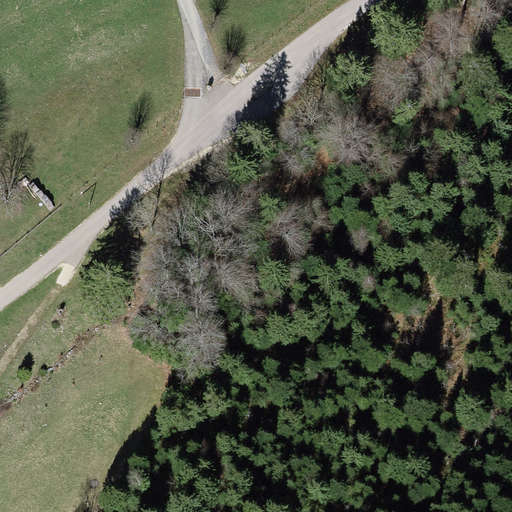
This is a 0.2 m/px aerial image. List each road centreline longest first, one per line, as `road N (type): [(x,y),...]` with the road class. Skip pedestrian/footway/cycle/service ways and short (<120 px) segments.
road 1 (unclassified): [(0,299),(318,30),(367,0)]
road 2 (track): [(0,381),(87,232)]
